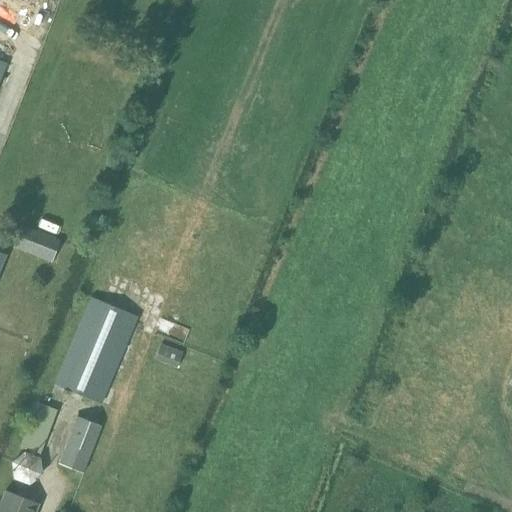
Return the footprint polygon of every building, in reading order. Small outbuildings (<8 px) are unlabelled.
[(125,349),(139,317),(89,297),(52,385),(101,405),(116,371),(124,375),(134,353),(125,349)] [(181,354),(159,345),(154,360),(176,368),(181,354)] [(24,452),(11,460),(13,479),(29,485),(43,475),(40,458),(38,457),(56,412),(41,406),(24,452)] [(82,473),(100,426),(76,417),(57,463),(82,473)] [(0,503),(0,511),(35,511),(38,506),(5,491),(0,503)]
